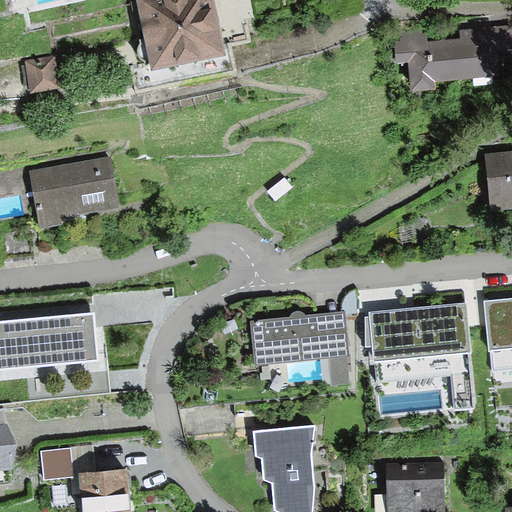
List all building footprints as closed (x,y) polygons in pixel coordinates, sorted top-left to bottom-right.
[(134,0),(147,67),(220,54),(210,0),(134,0)] [(458,29),(459,40),(426,44),(424,28),(392,31),(395,59),(408,58),(410,82),(496,73),(493,50),(511,48),(509,24),(458,29)] [(51,56),(22,60),(27,91),(56,86),(51,56)] [(511,152),(481,155),(486,200),(511,197),(511,152)] [(109,156),(26,171),(35,222),(118,207),(109,156)] [(511,302),(487,305),(491,351),(511,349),(511,302)] [(465,307),(373,316),(377,362),(469,353),(465,307)] [(343,316),(254,324),(258,365),(347,357),(343,316)] [(0,327),(0,370),(96,362),(92,319),(0,327)] [(479,384),(458,384),(459,415),(480,414),(479,384)] [(315,511),(312,427),(247,429),(248,461),(259,461),(260,482),(274,482),(275,511),(315,511)] [(7,429),(0,430),(0,474),(11,473),(7,429)] [(124,466),(77,470),(80,511),(114,511),(128,511),(124,466)] [(387,477),(386,511),(443,511),(444,477),(387,477)]
